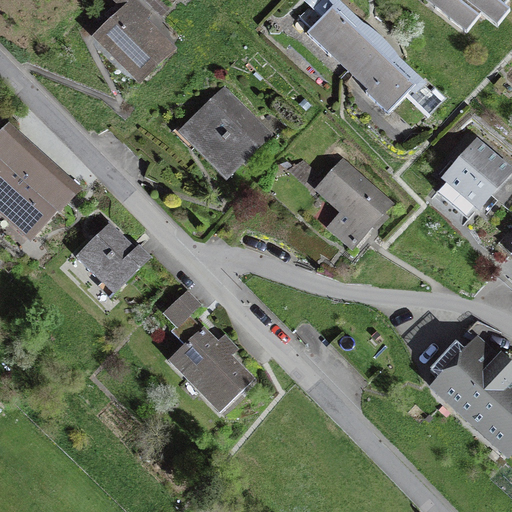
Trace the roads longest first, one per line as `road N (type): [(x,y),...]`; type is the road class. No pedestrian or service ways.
road 1 (residential): [(198,261),(441,511)]
road 2 (residential): [(198,261),(223,257),(343,292),(450,302),(511,325)]
road 3 (residential): [(0,71),(198,261)]
